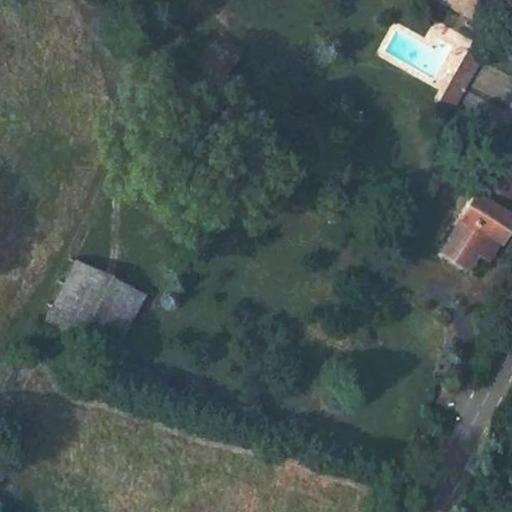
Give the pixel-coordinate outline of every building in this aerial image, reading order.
[(184,101),(178,113),(201,125),(207,115),(203,113),(230,59),(234,61),(240,50),(216,37),(210,49),(214,51),(188,103),(184,101)] [(443,118),(477,53),(465,47),(431,111),(443,118)] [(461,219),(440,251),(466,267),(474,253),(485,260),(492,249),(481,242),(486,233),(499,211),(511,191),(511,192),(511,173),(494,163),(475,196),(472,195),(458,217),(461,219)] [(511,192),(511,191),(499,211),(510,218),(511,215),(511,192)] [(499,211),(486,233),(497,240),(510,218),(499,211)] [(486,233),(481,242),(492,249),(497,240),(486,233)] [(37,329),(106,363),(142,294),(72,259),(37,329)]
